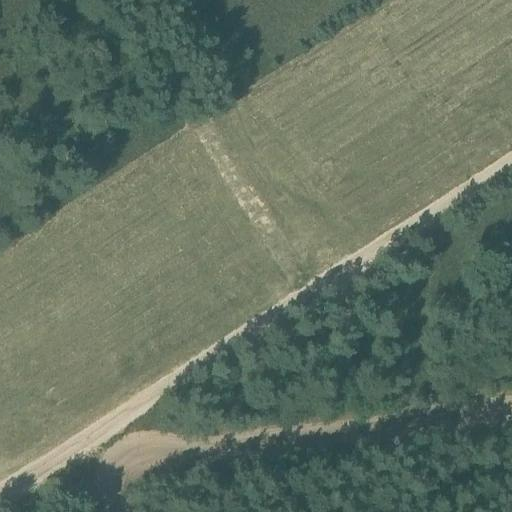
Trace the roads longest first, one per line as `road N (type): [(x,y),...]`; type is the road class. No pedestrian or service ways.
road 1 (track): [(511,163),(0,494)]
road 2 (track): [(511,405),(102,465)]
